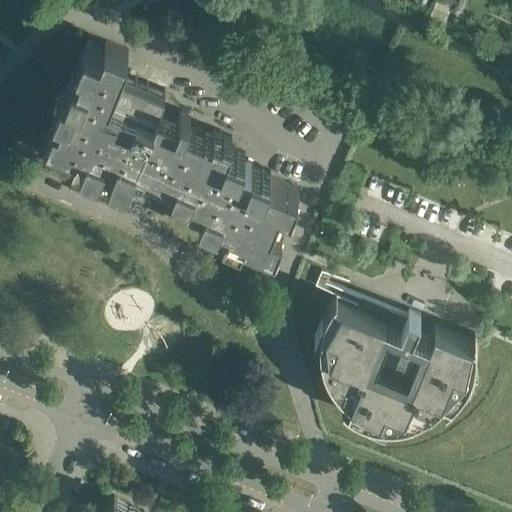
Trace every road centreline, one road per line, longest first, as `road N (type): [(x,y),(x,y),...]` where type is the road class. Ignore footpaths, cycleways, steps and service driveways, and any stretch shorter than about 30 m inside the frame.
road 1 (residential): [(339,486),(92,384)]
road 2 (residential): [(77,417),(302,511)]
